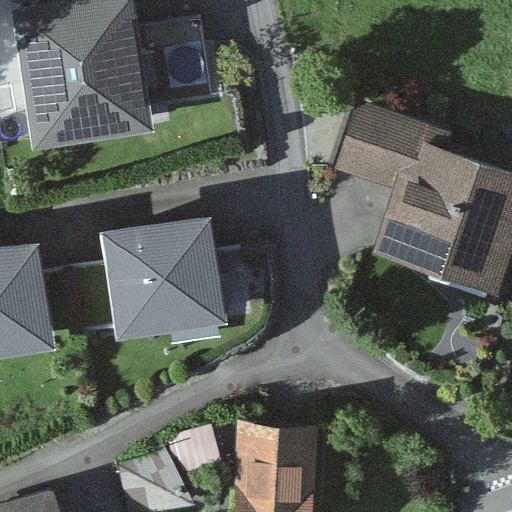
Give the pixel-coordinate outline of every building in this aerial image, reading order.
[(10,0),(21,125),(148,114),(137,0),(10,0)] [(329,165),(397,188),(410,148),(420,120),(353,97),(329,165)] [(376,250),(499,292),(511,254),(511,182),(410,148),(397,188),(376,250)] [(105,209),(117,319),(221,308),(209,198),(105,209)] [(0,341),(50,336),(37,227),(0,231),(0,341)] [(232,511),(308,511),(314,421),(238,417),(232,511)] [(0,506),(0,511),(68,511),(66,496),(0,506)]
